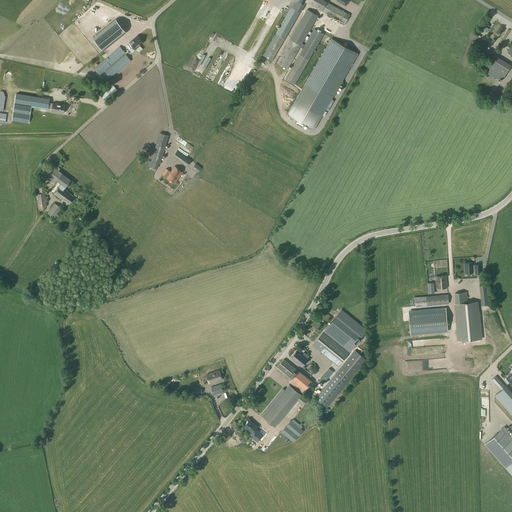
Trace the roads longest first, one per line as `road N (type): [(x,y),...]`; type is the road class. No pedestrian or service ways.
road 1 (unclassified): [(152,511),(277,359),(349,247),(373,234),(478,216),(511,195)]
road 2 (unclassified): [(45,210),(43,165),(158,58),(152,23),(173,0)]
road 3 (unknown): [(360,0),(339,32),(357,43),(359,58),(319,129),(302,131),(286,119),(273,69)]
road 4 (unknown): [(158,58),(169,156),(192,176)]
